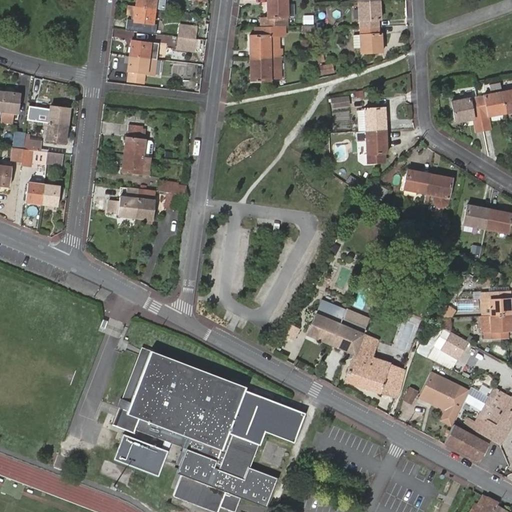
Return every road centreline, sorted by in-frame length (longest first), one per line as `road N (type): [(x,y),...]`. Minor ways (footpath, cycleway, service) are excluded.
road 1 (residential): [(183,321),(511,493)]
road 2 (residential): [(229,0),(183,321)]
road 3 (residential): [(511,183),(432,137),(421,38)]
road 4 (residential): [(68,264),(93,77)]
road 5 (residential): [(68,264),(183,321)]
